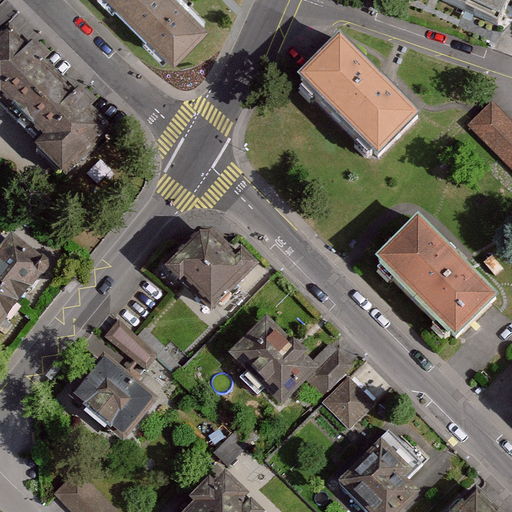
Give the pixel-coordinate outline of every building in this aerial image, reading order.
[(172,0),(105,0),(174,69),(208,36),(172,0)] [(511,0),(443,0),(443,2),(501,27),(511,0)] [(9,40),(0,48),(0,127),(12,139),(61,89),(9,40)] [(302,88),(380,161),(418,120),(340,47),(302,88)] [(12,139),(61,188),(110,138),(61,89),(12,139)] [(511,133),(489,110),(464,135),(511,181),(511,133)] [(495,302),(417,225),(378,264),(457,341),(495,302)] [(206,239),(164,285),(213,329),(255,283),(206,239)] [(54,277),(8,241),(0,251),(0,299),(22,317),(54,277)] [(0,299),(0,345),(22,317),(0,299)] [(145,372),(160,356),(123,319),(107,334),(145,372)] [(265,328),(226,367),(278,420),(318,381),(265,328)] [(101,371),(68,412),(121,455),(154,415),(101,371)] [(343,385),(315,414),(345,443),(373,413),(343,385)] [(362,468),(335,492),(353,511),(411,511),(415,508),(407,491),(423,475),(383,433),(364,452),(362,468)] [(109,511),(75,479),(51,504),(59,511),(109,511)] [(252,511),(225,485),(198,511),(252,511)]
